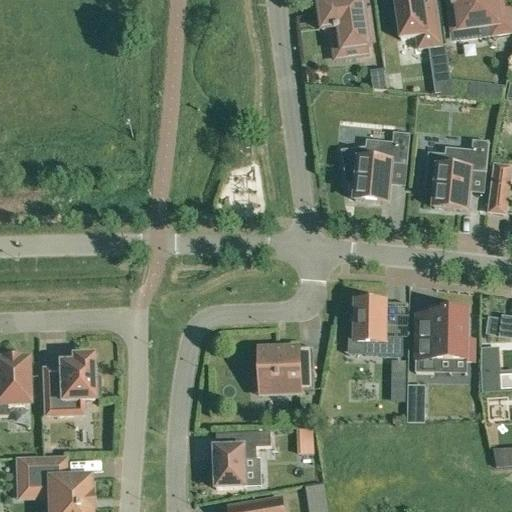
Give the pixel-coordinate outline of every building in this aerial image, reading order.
[(340,0),(341,2),(319,5),(322,32),(335,30),(335,33),(339,32),(343,60),(370,57),(368,43),(372,43),(368,12),(364,12),(362,0),(340,0)] [(418,51),(431,49),(442,48),(437,17),(435,0),(394,0),(401,42),(417,39),(418,51)] [(447,0),(452,35),(492,29),(493,37),(511,34),(511,31),(511,29),(507,0),(447,0)] [(373,91),(372,92),(388,93),(385,71),(384,71),(384,73),(373,74),(373,73),(374,84),(371,84),(374,84),(375,92),(373,91)] [(492,87),(489,102),(501,104),(504,89),(492,87)] [(453,99),(452,88),(440,89),(441,98),(453,99)] [(367,143),(366,149),(365,162),(344,165),(344,170),(346,181),(346,185),(356,186),(355,202),(388,206),(392,166),(407,167),(410,137),(394,135),(393,146),(387,145),(367,143)] [(444,170),(428,168),(427,178),(426,187),(425,192),(435,193),(434,210),(467,213),(471,174),(486,175),(489,144),(473,143),(472,153),(466,153),(446,151),(444,170)] [(505,216),(505,215),(509,189),(511,171),(511,169),(510,169),(496,168),(495,168),(489,214),(505,216)] [(349,318),(348,335),(365,336),(364,357),(403,358),(403,340),(384,339),(385,306),(357,305),(357,318),(349,318)] [(433,316),(433,325),(418,325),(417,325),(417,326),(417,332),(416,375),(433,375),(434,362),(467,363),(473,363),(473,343),(467,343),(467,315),(465,315),(463,311),(450,310),(447,314),(445,314),(445,316),(433,316)] [(485,337),(498,339),(501,321),(488,319),(485,337)] [(260,368),(261,388),(280,387),(280,394),(315,393),(313,350),(259,352),(260,368)] [(92,358),(72,359),(73,365),(59,365),(60,371),(44,372),(45,418),(68,417),(73,417),(72,403),(94,402),(94,400),(100,399),(99,379),(93,379),(92,358)] [(29,406),(27,362),(18,362),(18,361),(2,361),(2,363),(0,363),(0,418),(7,418),(7,407),(29,406)] [(392,364),(392,380),(405,380),(405,364),(392,364)] [(425,424),(425,407),(407,406),(407,424),(425,424)] [(317,408),(309,409),(309,417),(317,417),(317,408)] [(300,432),(301,457),(315,457),(314,432),(300,432)] [(271,434),(237,435),(237,449),(214,450),(215,472),(212,474),(212,485),(216,487),(216,491),(246,490),(245,461),(257,461),(256,450),(271,449),(271,434)] [(53,502),(53,511),(89,511),(92,511),(92,497),(89,497),(88,480),(66,481),(66,459),(17,461),(18,501),(49,500),(49,503),(53,502)] [(327,511),(324,487),(305,490),(308,511),(327,511)] [(283,511),(282,501),(231,509),(229,509),(229,511),(283,511)]
